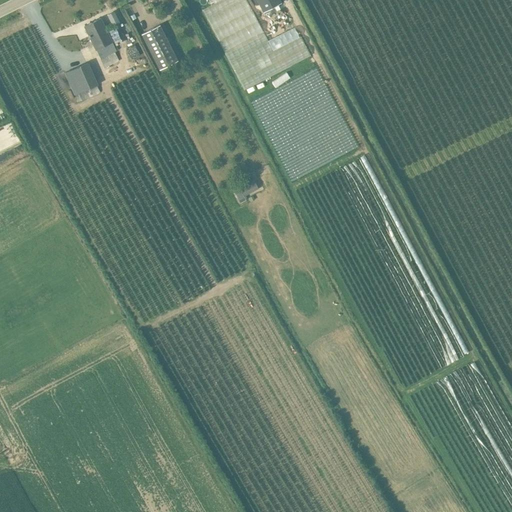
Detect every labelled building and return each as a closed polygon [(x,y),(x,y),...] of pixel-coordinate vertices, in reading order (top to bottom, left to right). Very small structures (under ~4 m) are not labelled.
[(223,56),(265,38),(248,0),(211,0),(201,5),(223,56)] [(256,0),(263,12),(281,2),(280,0),(256,0)] [(113,12),(108,15),(112,25),(118,22),(113,12)] [(100,19),(84,27),(104,68),(118,61),(115,52),(116,51),(111,42),(100,19)] [(177,61),(159,25),(141,35),(159,70),(177,61)] [(88,63),(65,73),(74,95),(75,95),(78,103),(93,96),(90,88),(97,85),(88,63)] [(253,178),(238,186),(241,191),(236,194),(240,203),(246,200),(244,196),(258,189),(253,178)]
